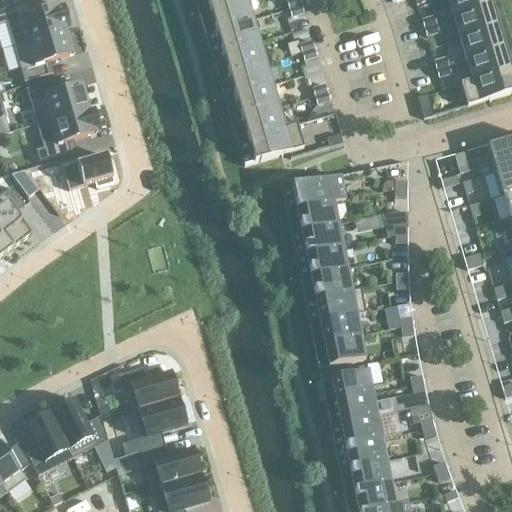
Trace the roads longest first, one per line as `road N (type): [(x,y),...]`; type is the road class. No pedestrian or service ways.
road 1 (residential): [(0,414),(145,340),(180,338),(190,347),(240,511)]
road 2 (residential): [(90,0),(144,192),(0,293)]
road 3 (residential): [(474,511),(434,393),(418,299),(417,147)]
road 4 (residential): [(350,127),(407,112),(370,0)]
